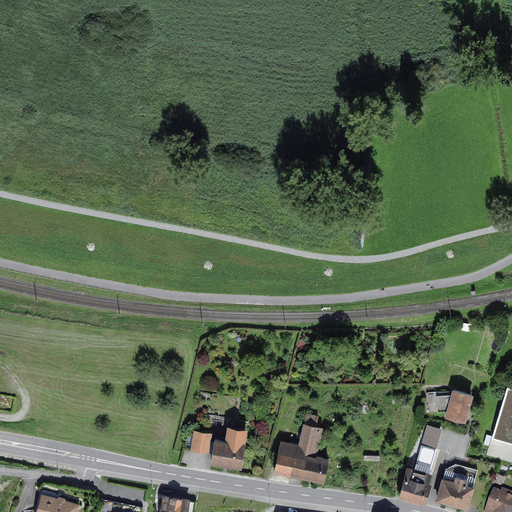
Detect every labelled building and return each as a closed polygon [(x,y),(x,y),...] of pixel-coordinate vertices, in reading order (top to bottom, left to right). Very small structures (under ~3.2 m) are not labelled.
[(511,383),(509,383),(494,434),(511,439),(511,383)] [(466,420),(475,390),(454,384),(446,414),(466,420)] [(281,437),(274,469),(323,480),(329,454),(318,451),(324,423),(305,419),(300,441),(281,437)] [(214,433),(210,460),(241,465),(248,423),(227,420),(224,435),(214,433)] [(415,465),(430,470),(442,427),(427,423),(415,465)] [(212,429),(193,427),(190,449),(209,451),(212,429)] [(445,467),(437,497),(469,506),(480,467),(456,461),(445,467)] [(408,463),(399,495),(426,502),(432,478),(430,478),(432,470),(430,470),(415,465),(408,463)] [(511,511),(511,496),(495,490),(486,511),(511,511)] [(76,511),(79,505),(41,494),(36,511),(76,511)] [(187,511),(189,498),(161,494),(158,511),(187,511)]
